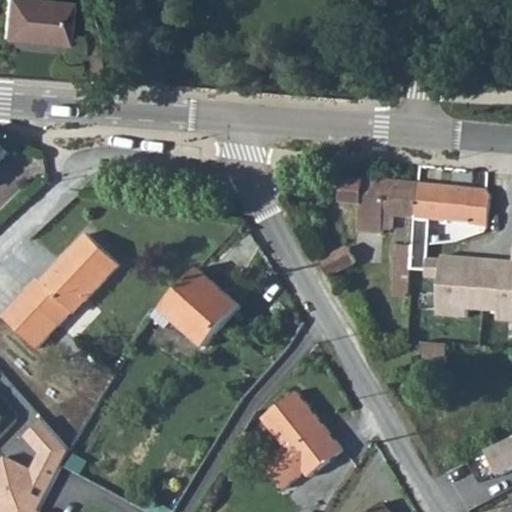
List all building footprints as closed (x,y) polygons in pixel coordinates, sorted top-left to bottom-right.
[(0,39),(62,44),(67,2),(46,0),(3,0),(0,36),(0,39)] [(0,165),(11,152),(0,142),(0,165)] [(386,181),(343,178),(342,204),(359,205),(358,233),(382,234),(382,231),(386,181)] [(416,219),(419,183),(386,181),(382,231),(392,231),(393,217),(416,219)] [(484,188),(419,183),(416,219),(413,266),(427,267),(430,221),(470,224),(470,226),(486,228),(489,194),(484,188)] [(120,265),(88,234),(43,282),(40,279),(4,317),(40,350),(120,265)] [(410,246),(397,245),(395,296),(408,297),(410,246)] [(330,276),(357,263),(348,247),(322,260),(330,276)] [(502,313),(501,320),(511,320),(511,257),(443,253),(443,257),(429,256),(427,278),(439,279),(436,315),(469,318),(469,311),(502,313)] [(242,305),(199,268),(163,310),(206,347),(242,305)] [(447,364),(448,344),(423,342),(423,361),(447,364)] [(298,391),(263,417),(286,446),(264,463),(284,489),(306,472),(310,477),(344,450),(298,391)] [(38,511),(40,510),(69,453),(43,424),(25,440),(39,457),(31,473),(5,460),(0,469),(0,511),(38,511)] [(253,430),(247,426),(226,460),(233,464),(253,430)] [(511,439),(489,451),(502,475),(511,470),(511,439)] [(389,511),(384,503),(371,511),(389,511)]
